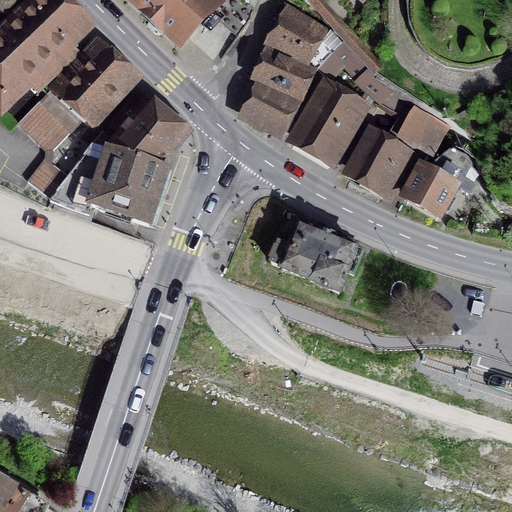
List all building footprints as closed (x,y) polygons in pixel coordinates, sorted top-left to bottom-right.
[(0,0),(0,16),(15,0),(0,0)] [(36,0),(0,35),(0,114),(32,84),(38,90),(73,56),(66,49),(86,29),(57,0),(36,0)] [(128,0),(179,48),(220,6),(214,0),(128,0)] [(332,27),(374,74),(382,67),(353,33),(330,7),(323,0),(304,0),(315,8),(332,27)] [(276,48),(273,55),(304,69),(323,35),(296,20),(291,18),(274,47),(276,48)] [(342,44),(321,69),(333,79),(339,73),(345,67),(359,82),(357,84),(380,104),(386,95),(388,92),(373,83),(374,79),(342,44)] [(70,133),(83,120),(88,124),(130,79),(93,45),(39,104),(70,133)] [(258,85),(262,87),(288,100),(301,106),(316,75),(304,69),(273,55),(258,85)] [(288,102),(288,100),(262,87),(249,114),(287,133),(298,110),(293,108),(295,105),(288,102)] [(297,142),(330,161),(359,111),(325,92),(297,142)] [(104,146),(166,164),(190,129),(141,95),(104,146)] [(379,106),(393,115),(401,104),(386,95),(380,104),(379,106)] [(70,133),(39,104),(17,128),(48,157),(70,133)] [(393,143),(415,155),(428,162),(447,129),(417,112),(416,114),(410,111),(393,143)] [(376,134),(353,175),(392,196),(415,155),(393,143),(376,134)] [(71,207),(150,230),(169,165),(166,164),(104,146),(90,142),(71,207)] [(405,199),(438,217),(460,177),(465,180),(476,160),(456,147),(427,172),(422,169),(405,199)] [(44,163),(29,183),(51,199),(66,179),(44,163)] [(363,252),(298,227),(289,250),(278,246),(271,265),(281,269),(281,270),(339,294),(347,273),(353,276),(363,252)] [(0,481),(0,511),(46,511),(47,511),(0,481)]
